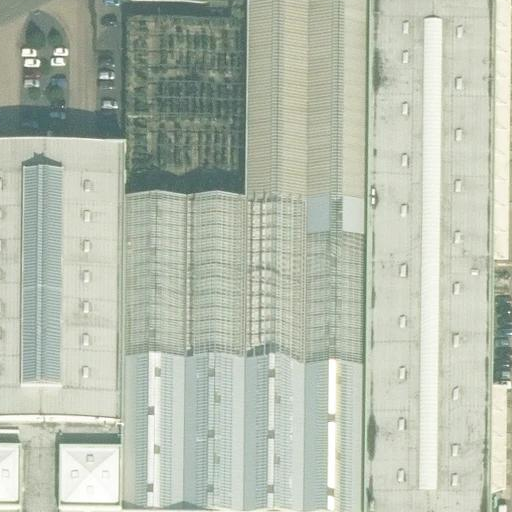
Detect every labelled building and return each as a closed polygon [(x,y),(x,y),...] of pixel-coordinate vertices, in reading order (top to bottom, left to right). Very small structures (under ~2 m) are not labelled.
[(511,0),(419,0),(419,9),(496,10),(511,9),(511,0)] [(369,10),(247,8),(245,213),(367,214),(369,10)] [(419,9),(369,8),(369,10),(367,214),(363,511),(490,511),(496,10),(419,9)] [(0,511),(120,511),(124,211),(125,160),(105,160),(105,161),(0,159),(0,511)] [(245,213),(124,211),(120,511),(363,511),(367,214),(245,213)]
